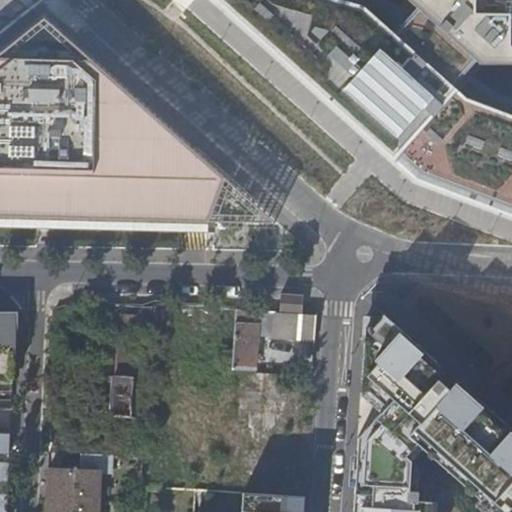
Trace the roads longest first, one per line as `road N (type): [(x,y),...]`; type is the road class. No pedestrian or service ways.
road 1 (residential): [(362,262),(78,0)]
road 2 (residential): [(39,275),(304,280),(362,262)]
road 3 (unclassified): [(362,262),(337,310),(321,511)]
road 4 (residential): [(39,275),(27,511)]
road 5 (unclassified): [(362,262),(511,265)]
